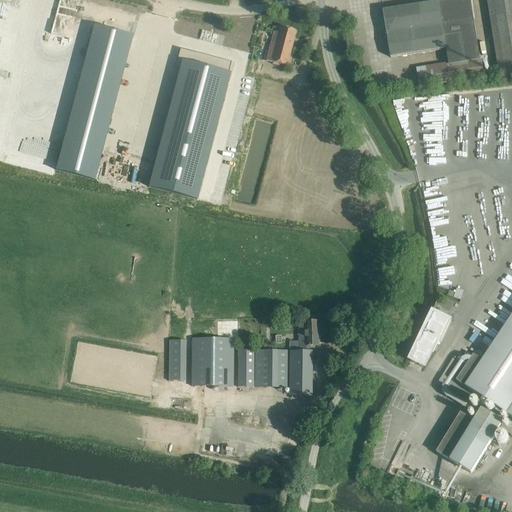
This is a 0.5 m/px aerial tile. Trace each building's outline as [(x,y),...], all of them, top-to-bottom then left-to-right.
[(470,0),(447,0),(393,9),(383,10),(391,58),(447,49),(449,66),(417,71),(420,87),(469,79),(485,77),(482,60),(481,60),(470,0)] [(511,0),(487,0),(500,74),(511,72),(511,0)] [(278,33),(274,32),(266,61),(289,67),(291,58),(289,58),(296,31),(280,27),(278,33)] [(181,68),(150,187),(198,200),(231,74),(227,73),(230,62),(180,48),(175,66),(181,68)] [(231,82),(247,86),(250,72),(234,68),(231,82)] [(257,91),(256,98),(287,106),(288,99),(302,103),(306,86),(251,73),(247,88),(257,91)] [(448,264),(453,264),(453,257),(443,258),(442,243),(437,243),(438,267),(445,267),(445,258),(447,258),(448,264)] [(447,298),(444,304),(455,309),(457,305),(458,303),(447,298)] [(433,313),(411,359),(425,366),(438,340),(440,341),(449,321),(433,313)] [(474,355),(457,381),(465,386),(511,417),(511,315),(482,360),(474,355)] [(289,396),(302,396),(312,396),(312,352),(300,352),(300,347),(318,345),(317,321),(302,322),(298,322),(299,342),(289,341),(289,351),(289,361),(288,361),(288,351),(258,350),(257,387),(288,387),(288,365),(289,365),(289,396)] [(195,338),(193,385),(233,386),(234,339),(195,338)] [(168,381),(185,381),(186,341),(169,341),(168,381)] [(240,386),(254,386),(254,350),(240,350),(240,386)] [(437,452),(445,458),(472,474),(503,422),(482,409),(475,421),(461,413),(437,452)] [(216,457),(234,460),(236,444),(219,441),(216,457)]
